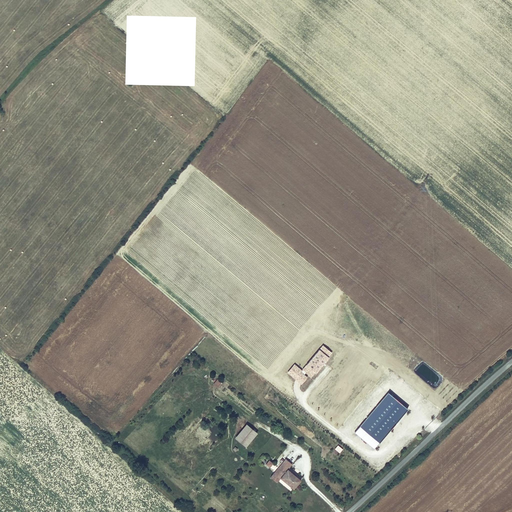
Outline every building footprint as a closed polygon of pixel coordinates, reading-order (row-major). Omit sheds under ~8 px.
[(288,372),(298,381),(301,384),(307,377),(304,374),(306,372),(312,376),(315,372),(316,373),(330,357),(329,357),(332,352),(324,345),(303,369),(302,370),(295,363),(294,365),(288,372)] [(355,433),(374,449),(407,409),(388,393),(355,433)] [(257,433),(247,424),(236,438),(246,446),(257,433)] [(282,464),(288,469),(290,467),(293,464),(286,459),(282,464)] [(282,476),(281,478),(294,489),(301,480),(288,469),(282,464),(276,471),(282,476)] [(282,476),(276,471),(275,473),(271,477),(277,482),(281,478),(282,476)]
